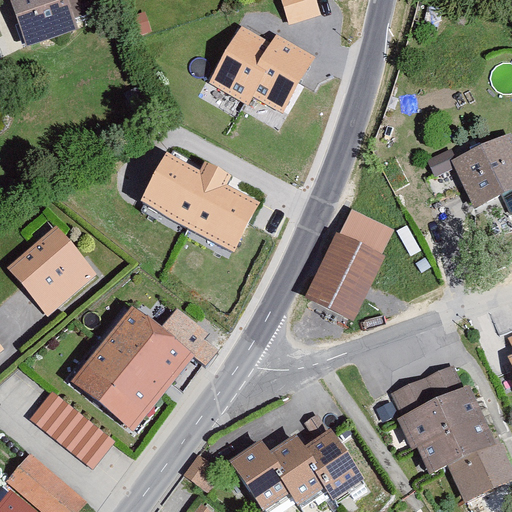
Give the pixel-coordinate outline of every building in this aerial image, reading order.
[(7,0),(26,54),(77,36),(64,0),(7,0)] [(315,0),(281,0),(291,25),(321,14),(315,0)] [(246,26),(216,86),(288,122),(318,63),(246,26)] [(511,123),(459,149),(476,179),(487,175),(495,187),(511,180),(511,123)] [(269,204),(175,160),(152,210),(245,254),(269,204)] [(351,199),(314,287),(360,307),(396,220),(351,199)] [(95,279),(55,233),(5,275),(45,321),(95,279)] [(139,298),(89,364),(154,407),(206,345),(139,298)] [(0,358),(11,349),(0,337),(0,358)] [(511,431),(478,370),(403,408),(436,466),(455,457),(476,492),(511,472),(511,431)] [(121,446),(55,394),(33,422),(98,474),(121,446)] [(276,431),(237,455),(278,510),(305,491),(313,499),(341,479),(349,487),(376,469),(341,420),(317,434),(307,422),(282,437),(276,431)] [(187,478),(212,490),(223,469),(198,456),(187,478)] [(62,511),(25,482),(1,511),(62,511)]
